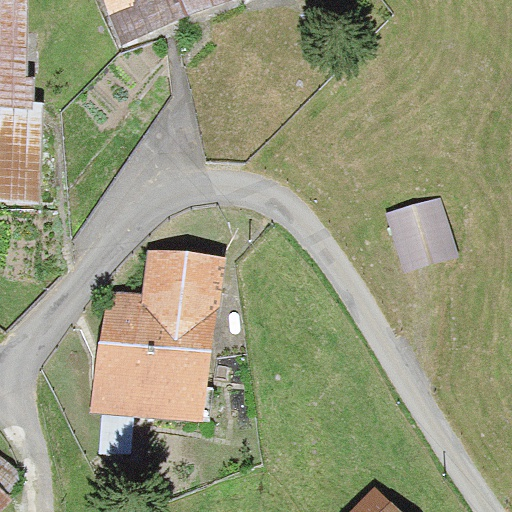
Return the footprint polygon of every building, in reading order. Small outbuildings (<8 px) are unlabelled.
[(186,32),(174,0),(96,0),(119,58),(186,32)] [(174,0),(186,32),(279,1),(278,0),(174,0)] [(0,8),(0,116),(28,116),(28,9),(0,8)] [(40,117),(28,116),(0,116),(0,214),(38,215),(40,117)] [(438,200),(385,216),(403,276),(457,260),(438,200)] [(106,298),(91,418),(203,432),(224,267),(148,257),(142,303),(106,298)] [(0,511),(5,511),(11,506),(2,498),(20,478),(0,460),(0,511)] [(391,511),(375,496),(358,511),(391,511)]
